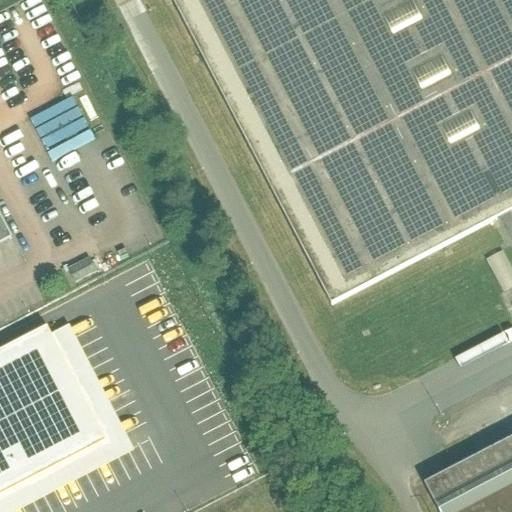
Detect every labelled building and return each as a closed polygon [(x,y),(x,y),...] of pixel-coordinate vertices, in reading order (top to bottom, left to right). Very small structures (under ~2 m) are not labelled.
[(511,0),(171,0),(332,307),(511,213),(511,0)] [(0,246),(12,240),(0,217),(0,246)] [(74,274),(89,264),(84,256),(69,266),(74,274)] [(0,495),(107,440),(47,324),(0,348),(0,495)] [(511,511),(511,440),(424,486),(437,511),(511,511)]
